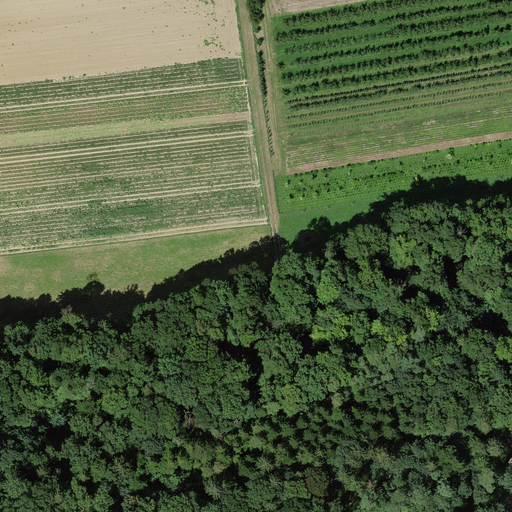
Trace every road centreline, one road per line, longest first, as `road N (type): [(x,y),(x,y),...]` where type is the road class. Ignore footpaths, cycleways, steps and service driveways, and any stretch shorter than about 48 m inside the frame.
road 1 (track): [(511,211),(418,213),(75,339),(0,353)]
road 2 (track): [(240,0),(278,267)]
